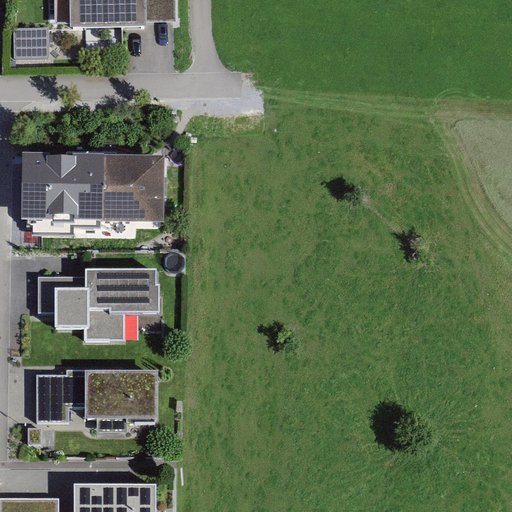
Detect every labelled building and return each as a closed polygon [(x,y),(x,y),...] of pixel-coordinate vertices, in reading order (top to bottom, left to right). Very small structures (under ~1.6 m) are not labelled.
[(8,0),(0,0),(0,10),(8,11),(8,0)] [(177,0),(71,0),(72,36),(149,34),(149,27),(178,27),(177,0)] [(50,31),(15,32),(15,62),(50,62),(50,31)] [(102,221),(103,166),(28,164),(27,220),(43,220),(43,230),(102,231),(102,221)] [(160,166),(103,166),(102,221),(159,222),(160,166)] [(162,282),(38,282),(38,327),(162,327),(162,282)] [(159,381),(38,382),(38,434),(160,433),(159,381)] [(156,511),(157,490),(75,491),(75,511),(156,511)] [(58,511),(58,503),(0,502),(0,511),(58,511)]
